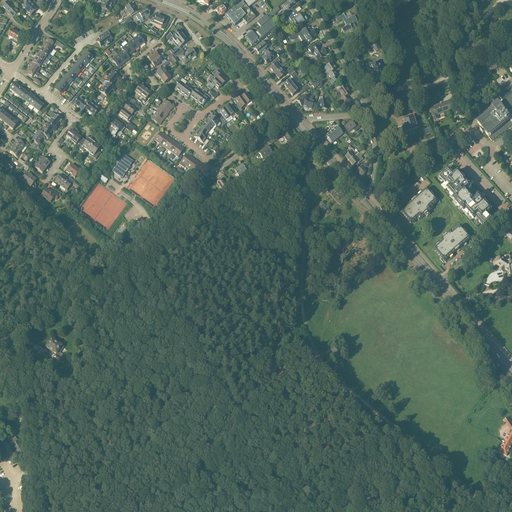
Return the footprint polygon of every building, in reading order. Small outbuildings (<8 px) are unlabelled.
[(37,10),(29,2),(28,3),(25,0),(24,2),(23,3),(26,5),(23,8),(31,16),(37,10)] [(102,9),(100,13),(104,15),(106,11),(109,13),(112,6),(114,7),(116,2),(111,0),(103,0),(101,4),(102,4),(100,9),(102,9)] [(242,0),(249,8),(258,0),(242,0)] [(292,0),(283,7),(287,13),(288,13),(292,11),(292,9),(297,6),(292,0)] [(13,19),(19,12),(8,2),(3,7),(8,13),(7,14),(13,19)] [(255,18),(242,3),(226,16),(235,26),(242,20),(247,25),(255,18)] [(123,13),(120,14),(123,18),(125,17),(129,14),(130,16),(136,12),(132,4),(125,8),(126,10),(127,10),(123,13)] [(221,6),(216,11),(218,14),(219,14),(221,16),(221,17),(223,16),(224,14),(232,7),(230,6),(230,7),(227,9),(224,5),(222,7),(221,6)] [(268,15),(271,18),(280,11),(277,8),(268,15)] [(85,9),(79,12),(82,19),(88,15),(85,9)] [(139,14),(136,16),(138,21),(139,20),(139,21),(136,23),(138,26),(144,22),(149,18),(150,14),(149,14),(144,11),(139,14)] [(295,12),(288,17),(291,21),(299,16),(298,13),(297,14),(295,12)] [(299,16),(291,21),(292,24),(294,23),(297,27),(306,22),(307,21),(303,14),(299,16)] [(57,18),(55,22),(57,24),(61,21),(66,18),(60,15),(57,18)] [(270,19),(266,15),(257,23),(261,27),(270,19)] [(344,15),(336,20),(337,23),(343,20),(347,27),(341,30),(344,35),(349,32),(352,30),(352,32),(357,30),(354,24),(357,22),(354,16),(346,20),(344,15)] [(152,18),(151,23),(161,27),(161,29),(164,30),(165,27),(167,24),(164,23),(165,20),(161,18),(156,16),(155,19),(152,18)] [(124,27),(132,21),(130,18),(122,24),(124,27)] [(248,35),(244,38),(245,39),(249,44),(250,44),(252,46),(258,41),(259,41),(276,27),(271,21),(254,36),(251,32),(248,35)] [(316,40),(314,37),(316,36),(313,32),(312,32),(310,30),(307,31),(305,28),(297,34),(303,44),(306,42),(308,45),(316,40)] [(7,37),(13,40),(17,33),(11,30),(7,37)] [(100,37),(101,39),(97,42),(101,48),(106,45),(106,46),(108,45),(109,45),(109,44),(111,43),(110,42),(111,41),(108,37),(110,36),(108,31),(104,33),(100,37)] [(173,34),(167,38),(170,42),(171,40),(172,41),(174,44),(183,36),(179,31),(174,35),(173,34)] [(271,32),(265,37),(268,40),(274,36),(271,32)] [(12,42),(11,42),(17,45),(18,43),(22,36),(17,33),(13,40),(12,42)] [(138,47),(144,43),(142,41),(145,39),(142,35),(139,37),(138,35),(132,40),(138,47)] [(183,36),(174,44),(178,49),(188,41),(183,36)] [(47,40),(44,45),(45,45),(51,49),(53,47),(54,48),(56,46),(56,45),(53,44),(47,40)] [(133,52),(138,47),(132,40),(127,44),(133,52)] [(373,40),(369,43),(376,53),(380,50),(373,40)] [(255,51),(254,51),(257,55),(258,54),(258,55),(266,48),(265,47),(268,45),(265,41),(254,50),(255,51)] [(127,56),(133,52),(127,44),(122,49),(123,51),(127,56)] [(52,50),(52,49),(51,49),(45,45),(44,45),(45,46),(42,50),(51,56),(53,51),(52,50)] [(281,51),(276,55),(279,58),(286,52),(282,46),(279,49),(281,51)] [(309,53),(308,56),(315,57),(318,61),(325,57),(324,56),(327,55),(324,49),(321,51),(319,48),(317,49),(315,46),(309,50),(310,52),(309,53)] [(266,56),(262,59),(264,61),(263,63),(264,64),(265,64),(266,65),(274,59),(271,56),(269,53),(271,52),(273,50),(271,48),(264,54),(266,56)] [(48,60),(51,56),(42,50),(39,54),(48,60)] [(174,56),(171,59),(175,64),(178,61),(175,58),(178,56),(184,65),(196,55),(192,50),(186,55),(184,52),(182,50),(179,52),(174,56)] [(123,51),(118,56),(124,63),(129,59),(127,56),(123,51)] [(147,58),(151,62),(158,57),(154,52),(147,58)] [(83,58),(89,63),(93,58),(87,53),(83,58)] [(39,54),(36,59),(44,65),(46,66),(49,61),(48,60),(39,54)] [(160,55),(158,57),(151,62),(154,67),(161,62),(162,63),(164,61),(160,55)] [(118,56),(112,60),(118,68),(124,63),(118,56)] [(79,63),(85,68),(89,63),(83,58),(79,63)] [(33,64),(39,68),(41,66),(43,67),(44,65),(36,59),(33,64)] [(37,71),(39,68),(33,64),(32,63),(29,68),(38,74),(39,72),(37,71)] [(75,67),(81,72),(85,68),(79,63),(75,67)] [(332,64),(325,68),(329,75),(328,75),(332,80),(330,81),(332,84),(333,84),(338,81),(336,78),(337,78),(338,77),(335,71),(337,70),(335,66),(334,67),(332,64)] [(367,69),(366,74),(367,74),(366,78),(371,78),(371,80),(375,80),(375,81),(378,81),(380,65),(372,64),(372,65),(368,65),(368,69),(367,69)] [(273,67),(270,69),(275,75),(280,70),(283,69),(281,66),(278,68),(276,65),(273,67)] [(71,72),(77,77),(81,72),(75,67),(71,72)] [(29,68),(26,73),(32,77),(34,75),(36,77),(37,77),(39,75),(38,74),(29,68)] [(156,75),(160,79),(169,72),(168,70),(165,71),(163,69),(156,75)] [(280,70),(275,75),(279,80),(285,76),(280,70)] [(215,75),(213,78),(216,80),(222,86),(226,82),(221,78),(223,76),(219,71),(215,75)] [(67,77),(73,82),(77,77),(71,72),(67,77)] [(108,77),(114,82),(116,79),(118,81),(119,78),(112,72),(108,77)] [(169,72),(160,79),(164,84),(171,79),(169,76),(171,74),(169,72)] [(179,93),(185,86),(182,84),(184,82),(181,79),(182,77),(181,76),(176,83),(178,85),(174,90),(179,93)] [(63,81),(69,87),(73,82),(67,77),(63,81)] [(108,77),(105,81),(107,83),(112,87),(114,85),(112,84),(114,82),(108,77)] [(209,85),(207,87),(210,89),(211,90),(212,88),(213,89),(215,87),(218,90),(222,86),(216,80),(213,78),(209,82),(207,84),(209,85)] [(283,86),(288,91),(296,85),(296,84),(298,83),(294,78),(292,79),(289,81),(283,86)] [(59,86),(65,91),(69,87),(63,81),(59,86)] [(315,83),(311,86),(314,89),(318,87),(320,85),(317,81),(315,83)] [(110,93),(112,91),(113,92),(115,89),(112,87),(107,83),(103,88),(110,93)] [(20,88),(15,84),(10,90),(15,94),(20,88)] [(140,97),(145,89),(140,85),(135,93),(140,97)] [(296,85),(288,91),(292,97),(298,92),(301,90),(296,85)] [(59,86),(55,91),(61,96),(65,91),(59,86)] [(179,93),(183,97),(189,89),(185,86),(179,93)] [(345,86),(338,91),(342,98),(340,99),(344,104),(350,100),(347,97),(351,94),(345,86)] [(494,111),(478,123),(492,141),(511,125),(511,86),(500,96),(499,97),(504,103),(499,107),(498,105),(493,109),(494,111)] [(100,92),(108,98),(108,99),(109,97),(108,96),(110,93),(103,88),(102,87),(98,91),(100,92)] [(24,92),(24,91),(20,88),(15,94),(19,98),(24,92)] [(140,97),(137,100),(141,103),(142,102),(144,103),(146,101),(146,100),(151,93),(145,89),(140,97)] [(183,97),(188,100),(189,98),(193,92),(189,89),(183,97)] [(189,98),(193,101),(199,93),(195,90),(193,92),(189,98)] [(25,101),(30,95),(29,95),(24,92),(19,98),(24,102),(25,101)] [(309,101),(303,106),(304,108),(304,109),(307,110),(307,109),(312,110),(313,103),(314,101),(313,101),(315,93),(313,92),(310,98),(309,101)] [(203,97),(199,93),(193,101),(198,104),(203,97)] [(203,97),(198,104),(202,108),(208,100),(209,98),(205,94),(203,97)] [(301,108),(303,106),(309,101),(310,98),(306,94),(303,97),(303,96),(296,102),(301,108)] [(35,99),(30,95),(25,101),(30,105),(35,99)] [(241,98),(246,106),(254,100),(251,96),(248,98),(246,95),(241,98)] [(76,102),(73,106),(75,108),(76,107),(78,109),(83,102),(79,99),(76,97),(73,100),(76,102)] [(241,98),(236,101),(238,104),(237,105),(239,107),(237,108),(241,112),(243,111),(242,109),(246,106),(241,98)] [(30,105),(34,109),(39,103),(35,99),(30,105)] [(173,108),(165,101),(161,106),(169,112),(173,108)] [(438,116),(445,113),(444,113),(454,109),(451,101),(430,109),(435,121),(439,119),(438,116)] [(88,106),(88,105),(83,102),(78,109),(81,110),(80,112),(82,113),(84,111),(88,106)] [(34,109),(39,113),(38,114),(41,116),(45,109),(43,108),(44,107),(39,103),(34,109)] [(94,107),(89,103),(88,105),(88,106),(84,111),(86,113),(87,111),(89,113),(94,107)] [(127,105),(123,110),(131,116),(135,111),(127,105)] [(166,117),(169,112),(161,106),(158,111),(166,117)] [(232,120),(237,116),(240,120),(243,118),(240,113),(236,115),(230,106),(225,110),(230,117),(232,120)] [(89,113),(92,115),(91,116),(93,118),(99,110),(94,107),(89,113)] [(123,110),(119,116),(127,122),(129,124),(130,123),(134,118),(133,118),(131,116),(123,110)] [(222,117),(219,119),(221,121),(224,126),(229,122),(232,120),(230,117),(225,110),(220,113),(222,117)] [(162,122),(166,117),(158,111),(154,115),(162,122)] [(9,117),(4,113),(0,117),(0,120),(3,123),(9,117)] [(264,113),(256,119),(259,121),(266,115),(264,113)] [(57,124),(59,122),(60,123),(62,121),(54,115),(51,120),(57,124)] [(159,126),(162,122),(154,115),(151,120),(159,126)] [(210,116),(207,120),(215,126),(216,127),(221,121),(219,119),(219,118),(214,115),(212,117),(210,116)] [(414,116),(403,120),(407,133),(418,129),(414,116)] [(9,117),(3,123),(8,127),(13,120),(9,117)] [(8,127),(13,131),(18,124),(13,120),(8,127)] [(51,120),(47,124),(55,130),(56,128),(55,127),(57,124),(51,120)] [(211,130),(215,126),(207,120),(204,124),(211,130)] [(115,121),(111,126),(121,133),(124,129),(122,127),(115,121)] [(360,128),(356,124),(353,126),(351,122),(344,128),(348,134),(353,130),(355,132),(360,128)] [(47,124),(44,129),(50,134),(52,131),(53,132),(55,130),(47,124)] [(204,124),(200,129),(208,134),(210,136),(211,136),(214,132),(211,130),(204,124)] [(109,137),(111,138),(113,141),(115,140),(118,136),(120,137),(122,134),(121,133),(111,126),(107,131),(111,134),(109,137)] [(128,126),(125,129),(135,136),(137,133),(134,131),(128,126)] [(44,129),(40,133),(45,137),(48,139),(50,137),(48,136),(50,134),(44,129)] [(200,129),(197,133),(205,139),(206,140),(210,136),(208,134),(200,129)] [(326,137),(332,144),(342,136),(336,129),(326,137)] [(71,131),(66,138),(69,140),(67,143),(69,144),(76,135),(71,131)] [(38,132),(34,136),(41,141),(43,138),(44,139),(45,138),(45,137),(40,133),(38,132)] [(289,132),(282,137),(285,141),(288,146),(287,147),(289,149),(293,146),(292,145),(296,141),(289,132)] [(165,136),(160,133),(154,141),(159,145),(165,136)] [(194,137),(202,143),(203,144),(206,140),(205,139),(197,133),(194,137)] [(69,145),(67,147),(68,149),(70,146),(71,146),(73,144),(76,146),(77,144),(79,145),(80,143),(79,142),(81,139),(76,135),(69,144),(69,145)] [(34,136),(31,141),(38,147),(40,144),(39,143),(41,141),(34,136)] [(170,140),(165,136),(159,145),(164,148),(170,140)] [(13,146),(20,152),(24,147),(27,148),(29,145),(25,142),(22,140),(20,143),(18,141),(16,145),(14,144),(13,146)] [(81,146),(79,149),(83,152),(85,150),(88,152),(94,144),(88,140),(87,141),(83,146),(82,145),(81,146)] [(174,143),(170,140),(164,148),(168,152),(174,143)] [(179,147),(174,143),(168,152),(173,155),(179,147)] [(99,148),(94,144),(88,152),(93,156),(93,157),(96,160),(101,154),(97,151),(99,148)] [(16,157),(20,152),(13,146),(11,148),(12,149),(10,153),(16,157)] [(184,150),(179,147),(173,155),(178,158),(184,150)] [(428,162),(435,159),(434,157),(437,155),(433,147),(423,152),(428,162)] [(267,148),(258,154),(262,160),(266,157),(267,159),(273,155),(267,148)] [(348,155),(345,157),(349,162),(359,154),(358,154),(357,152),(356,151),(355,153),(351,148),(349,150),(349,149),(348,149),(346,152),(348,155)] [(503,149),(498,154),(501,157),(503,155),(506,152),(503,149)] [(365,154),(362,151),(361,152),(359,154),(349,162),(353,167),(358,163),(363,160),(361,157),(365,154)] [(121,178),(133,162),(123,155),(112,172),(121,178)] [(191,158),(186,155),(179,165),(184,169),(185,167),(191,158)] [(39,164),(46,169),(50,164),(43,159),(41,158),(39,160),(41,161),(39,164)] [(196,162),(191,158),(185,167),(190,170),(196,162)] [(0,161),(0,168),(1,167),(9,174),(15,167),(18,170),(19,169),(20,170),(23,167),(14,159),(11,163),(10,163),(9,163),(4,159),(2,162),(0,161)] [(200,165),(196,162),(190,170),(188,172),(191,174),(188,178),(190,179),(200,165)] [(43,174),(46,169),(39,164),(36,169),(43,174)] [(368,166),(366,164),(357,171),(362,177),(366,174),(363,170),(368,166)] [(75,179),(80,172),(71,165),(66,172),(75,179)] [(234,172),(238,177),(246,172),(245,170),(242,166),(234,172)] [(249,167),(246,170),(251,176),(254,174),(249,167)] [(449,169),(440,177),(445,183),(454,175),(449,169)] [(87,170),(84,175),(89,179),(92,174),(87,170)] [(454,175),(445,183),(449,187),(447,189),(454,198),(452,199),(464,213),(466,211),(474,220),(476,218),(480,223),(489,215),(488,214),(492,211),(486,204),(482,200),(479,196),(478,195),(475,198),(468,191),(472,188),(471,187),(468,183),(458,172),(454,176),(454,175)] [(99,178),(105,183),(109,178),(103,173),(99,178)] [(31,188),(35,181),(36,180),(27,174),(22,181),(31,188)] [(60,175),(55,182),(67,191),(72,184),(68,181),(60,175)] [(319,183),(325,190),(333,184),(326,177),(319,183)] [(217,183),(223,192),(224,192),(225,195),(233,189),(230,185),(228,183),(226,185),(222,180),(221,179),(219,180),(219,182),(217,183)] [(56,200),(59,196),(54,192),(52,195),(46,190),(41,197),(50,203),(53,198),(56,200)] [(430,209),(438,202),(428,190),(417,200),(416,199),(412,203),(413,203),(402,213),(412,225),(420,218),(421,219),(431,211),(430,209)] [(326,207),(322,210),(327,215),(331,212),(326,207)] [(489,215),(480,223),(484,228),(488,225),(494,220),(493,220),(493,219),(490,216),(489,215)] [(443,243),(435,250),(445,262),(456,252),(456,253),(460,249),(459,248),(471,239),(460,227),(452,234),(451,232),(441,241),(443,243)] [(508,263),(500,258),(496,264),(501,268),(500,270),(503,272),(505,270),(510,273),(511,271),(511,270),(511,260),(510,259),(508,263)] [(51,339),(45,348),(56,355),(53,358),(59,362),(63,355),(60,353),(63,348),(62,347),(62,346),(51,339)] [(48,365),(45,370),(51,374),(54,368),(48,365)] [(511,424),(508,418),(504,421),(511,431),(500,453),(506,457),(511,445),(511,424)] [(7,439),(4,441),(15,458),(24,452),(12,433),(6,437),(7,439)]
